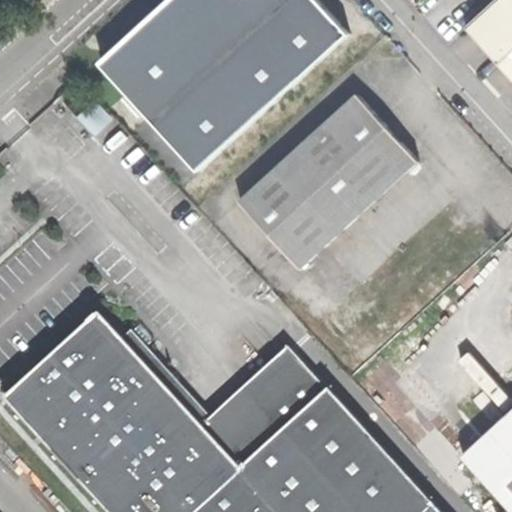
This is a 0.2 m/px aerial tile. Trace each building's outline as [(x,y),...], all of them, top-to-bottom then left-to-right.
[(179,0),(108,65),(206,172),(354,37),(320,0),(179,0)] [(511,74),(511,0),(497,0),(469,26),(499,60),(511,74)] [(72,93),(83,104),(91,96),(81,84),(72,93)] [(243,203),(304,269),(422,161),(392,129),(361,94),(243,203)] [(435,511),(287,353),(241,397),(243,400),(211,429),(127,339),(119,348),(96,323),(53,364),(5,409),(100,511),(435,511)] [(511,511),(511,408),(459,456),(509,511),(511,511)]
